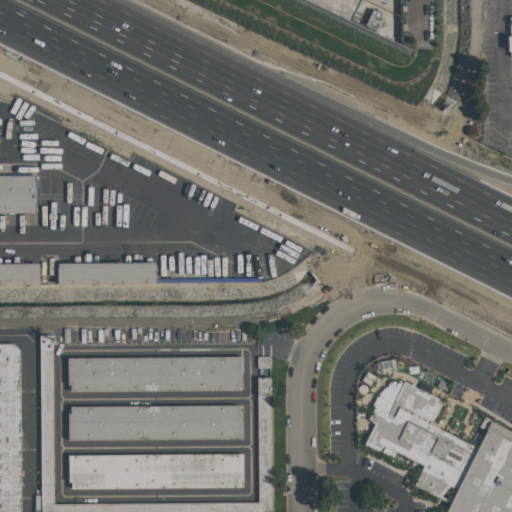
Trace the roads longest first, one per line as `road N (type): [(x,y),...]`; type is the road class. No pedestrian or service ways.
road 1 (motorway): [(0,41),(511,295)]
road 2 (motorway): [(409,147),(106,0)]
road 3 (residential): [(345,311),(315,342),(304,379),(305,511)]
road 4 (residential): [(345,311),(373,299),(409,298),(511,348)]
